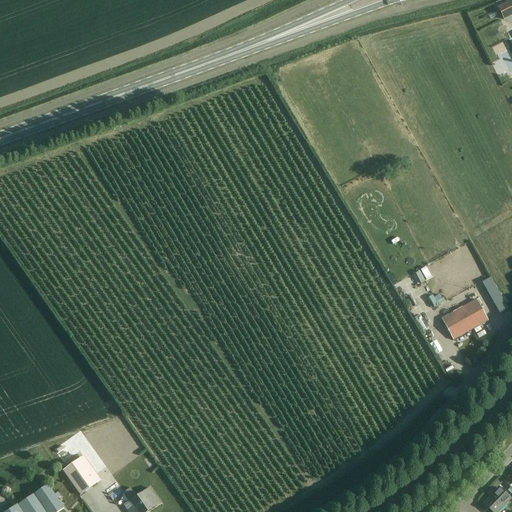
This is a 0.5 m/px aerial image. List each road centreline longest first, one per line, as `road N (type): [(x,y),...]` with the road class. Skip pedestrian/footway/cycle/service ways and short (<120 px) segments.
road 1 (secondary): [(0,138),(290,31)]
road 2 (tertiary): [(372,511),(420,478),(511,389)]
